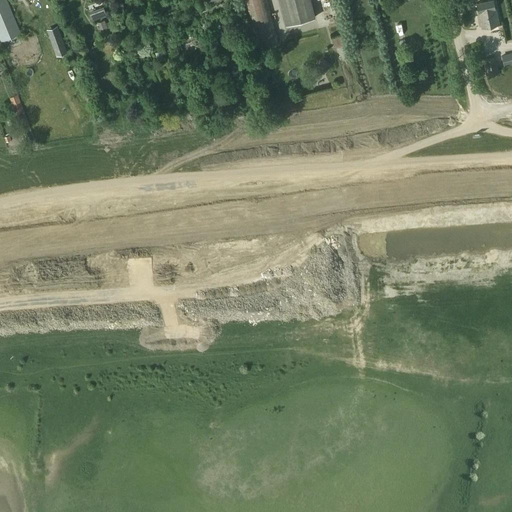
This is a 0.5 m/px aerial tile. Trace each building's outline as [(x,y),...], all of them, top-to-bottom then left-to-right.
[(0,0),(0,37),(1,41),(21,32),(7,0),(0,0)] [(267,0),(244,0),(258,49),(279,43),(267,0)] [(280,0),(287,25),(316,18),(311,0),(280,0)] [(493,0),(492,0),(476,3),(478,12),(482,29),(499,25),(495,7),(493,0)] [(93,23),(107,18),(104,11),(91,16),(93,23)] [(105,23),(104,20),(99,22),(101,30),(104,29),(105,32),(111,30),(108,22),(105,23)] [(344,35),(332,39),(335,49),(347,45),(344,35)] [(511,53),(502,56),(504,66),(511,64),(511,53)] [(495,56),(484,59),(487,75),(499,72),(495,56)] [(217,69),(207,72),(210,80),(219,77),(217,69)] [(13,114),(24,111),(17,93),(7,96),(13,114)]
